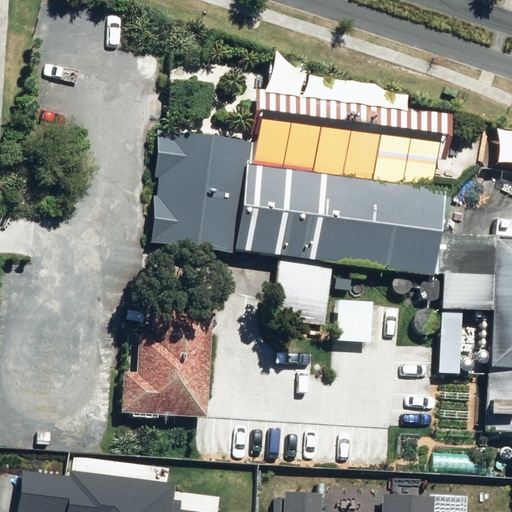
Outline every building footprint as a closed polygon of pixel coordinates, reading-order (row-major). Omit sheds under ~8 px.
[(297,95),(246,90),(243,121),(403,136),(402,138),(444,142),(447,116),(397,112),(399,96),(368,93),(368,86),(298,80),(297,95)] [(149,243),(277,259),(269,320),(321,327),(329,266),(348,268),(347,278),(362,280),(363,270),(430,279),(430,276),(440,278),(438,311),(488,313),(486,372),(490,372),(488,435),(511,436),(511,243),(493,243),(493,240),(435,233),(440,194),(341,181),(345,150),(273,141),(274,136),(248,133),(249,122),(186,114),(183,137),(163,135),(149,243)] [(492,168),(511,168),(511,131),(509,130),(494,129),(492,168)] [(476,174),(477,164),(483,165),(486,138),(479,137),(447,134),(443,180),(464,182),(465,173),(476,174)] [(225,341),(208,340),(210,317),(150,314),(148,342),(136,341),(134,375),(121,374),(118,415),(203,421),(207,358),(224,359),(225,341)] [(207,511),(181,509),(182,500),(174,499),(176,483),(70,470),(69,475),(22,470),(16,511),(207,511)] [(434,511),(435,496),(383,493),(381,511),(322,511),(324,493),(285,491),(284,511),(276,511),(434,511)]
